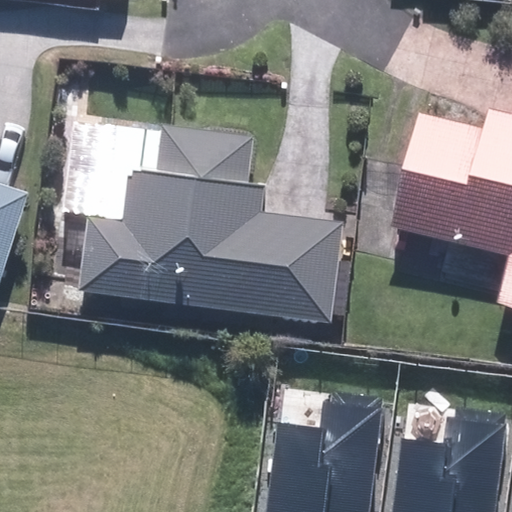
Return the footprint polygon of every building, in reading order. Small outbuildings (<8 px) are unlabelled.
[(511,315),(511,111),(510,119),(485,113),(480,134),(411,117),(382,236),(498,264),(487,310),(511,315)] [(128,128),(123,174),(117,225),(83,221),(75,297),(331,327),(342,230),(256,220),(260,183),(246,182),(251,142),(128,128)] [(0,191),(0,270),(22,198),(0,191)] [(360,511),(376,400),(288,388),(270,511),(360,511)] [(405,409),(390,511),(496,511),(509,423),(405,409)]
